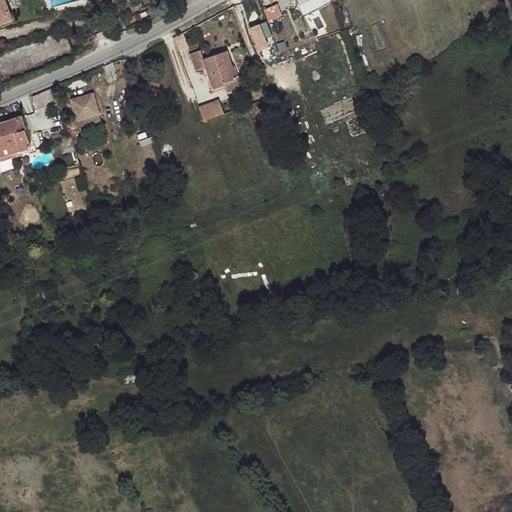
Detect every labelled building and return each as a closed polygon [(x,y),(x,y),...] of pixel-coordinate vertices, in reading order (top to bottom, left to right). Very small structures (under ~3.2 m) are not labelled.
[(4,0),(0,0),(0,22),(1,26),(14,21),(4,0)] [(268,20),(282,15),(279,7),(265,12),(268,20)] [(255,25),(258,38),(271,35),(268,22),(255,25)] [(223,83),(237,79),(227,51),(203,60),(200,50),(189,55),(195,71),(205,68),(212,89),(224,85),(223,83)] [(365,80),(373,77),(370,69),(361,72),(365,80)] [(37,110),(60,103),(55,87),(32,96),(37,110)] [(79,127),(100,121),(92,94),(71,100),(79,127)] [(131,123),(141,120),(134,97),(124,100),(131,123)] [(218,101),(199,108),(203,121),(223,114),(218,101)] [(0,157),(30,147),(20,117),(0,123),(0,157)] [(33,306),(41,304),(38,291),(30,293),(33,306)] [(148,368),(120,374),(122,384),(150,379),(148,368)]
